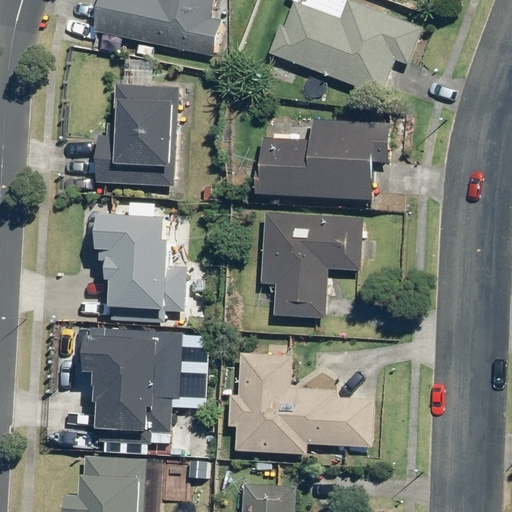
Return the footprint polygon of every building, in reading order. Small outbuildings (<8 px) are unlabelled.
[(228,23),(215,20),(219,0),(109,0),(108,8),(109,8),(104,30),(219,58),(228,23)] [(385,94),(398,58),(413,64),(427,27),(353,0),(306,0),(305,5),(299,3),(279,55),(385,94)] [(164,183),(164,182),(182,183),(187,88),(124,85),(121,136),(110,135),(106,179),(119,180),(127,180),(164,183)] [(396,121),(320,119),(320,140),(272,137),(268,193),(380,200),(382,165),(394,165),(396,121)] [(180,324),(184,232),(180,231),(181,214),(114,211),(111,260),(121,260),(119,321),(180,324)] [(272,284),(285,284),(284,315),(334,317),(335,270),(365,271),(368,219),(275,213),(273,255),(272,255),(272,266),(272,284)] [(173,338),(104,336),(103,373),(111,373),(109,439),(171,440),(173,357),(172,357),(173,338)] [(316,390),(297,389),(299,356),(250,353),(245,432),(246,432),(245,450),(313,454),(314,444),(380,447),(382,393),(316,390)] [(191,431),(190,455),(220,457),(221,433),(191,431)] [(90,511),(153,511),(155,458),(92,456),(90,511)] [(303,511),(304,486),(252,484),(250,511),(303,511)]
